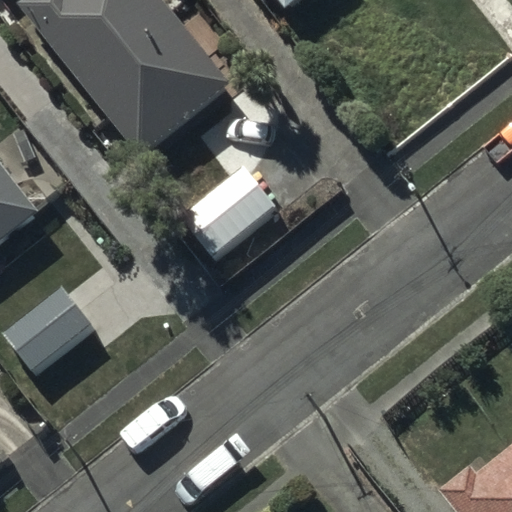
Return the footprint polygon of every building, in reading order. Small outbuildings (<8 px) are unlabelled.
[(43,0),(27,13),(145,164),(236,92),(210,58),(225,46),(198,12),(183,24),(164,0),(43,0)] [(280,0),(294,17),(314,0),(280,0)] [(0,255),(46,218),(0,160),(0,255)] [(249,174),(187,222),(219,264),(283,215),(281,212),(249,174)] [(98,331),(68,295),(10,342),(40,378),(98,331)] [(476,473),(444,498),(455,511),(511,511),(511,455),(481,480),(476,473)]
